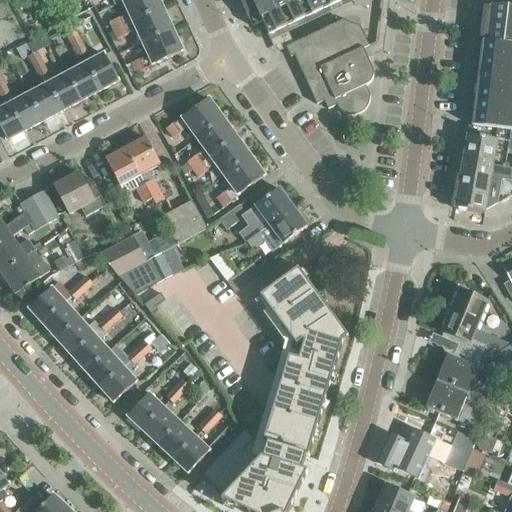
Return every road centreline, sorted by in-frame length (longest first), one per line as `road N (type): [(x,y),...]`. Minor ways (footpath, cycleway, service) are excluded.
road 1 (unclassified): [(337,511),(377,371),(403,235)]
road 2 (unclassified): [(403,235),(338,214),(226,66)]
road 3 (unclassified): [(0,180),(226,66)]
road 4 (unclassified): [(403,235),(430,0)]
road 5 (tertiary): [(146,511),(37,399)]
